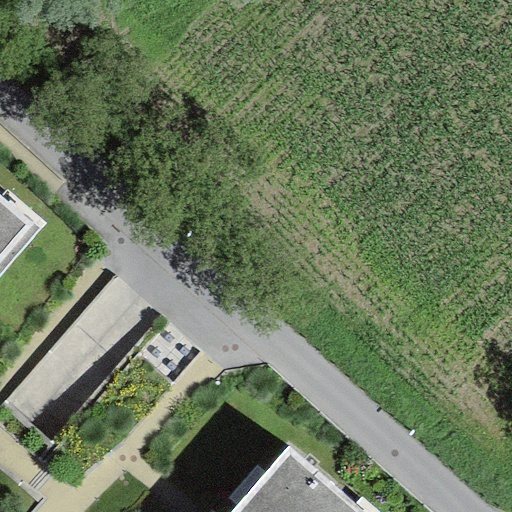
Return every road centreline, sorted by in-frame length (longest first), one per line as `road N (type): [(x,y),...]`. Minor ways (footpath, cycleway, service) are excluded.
road 1 (residential): [(431,511),(0,99)]
road 2 (unknown): [(160,252),(0,468)]
